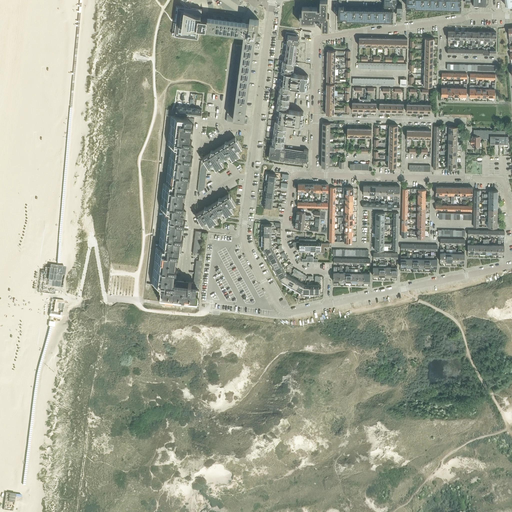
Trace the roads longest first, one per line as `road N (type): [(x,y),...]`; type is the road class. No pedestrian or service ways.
road 1 (residential): [(327,304),(279,309),(243,237),(272,0)]
road 2 (residential): [(327,304),(511,265)]
road 3 (residential): [(327,304),(328,271),(299,267),(285,243),(294,178),(314,175)]
road 4 (residential): [(437,120),(316,118)]
